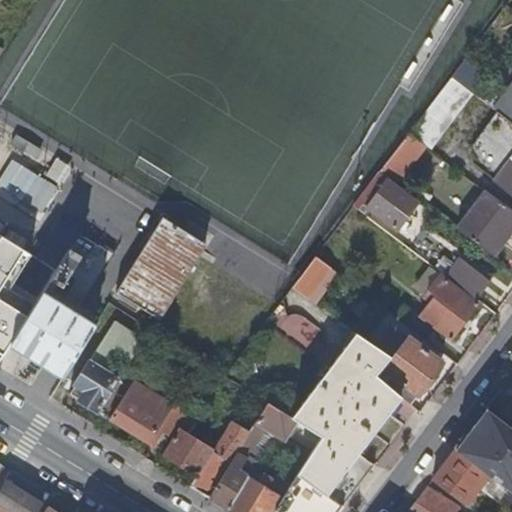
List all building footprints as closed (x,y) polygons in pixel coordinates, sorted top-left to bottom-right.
[(485,73),(465,59),(452,76),(472,91),(485,73)] [(430,147),(472,91),(452,76),(410,132),(420,140),(430,147)] [(511,121),(511,87),(496,109),(500,112),(511,121)] [(511,121),(500,112),(474,147),(473,163),(495,180),(511,193),(511,121)] [(396,172),(420,140),(410,132),(386,164),(396,172)] [(13,157),(0,179),(0,188),(43,214),(61,185),(13,157)] [(376,176),(382,180),(385,183),(367,207),(394,227),(416,199),(380,172),(376,176)] [(382,180),(376,176),(354,206),(359,210),(382,180)] [(493,256),(511,230),(511,209),(486,190),(457,229),(493,256)] [(206,243),(163,216),(116,291),(146,310),(139,321),(152,329),(158,318),(206,243)] [(77,311),(114,253),(60,219),(36,257),(56,269),(44,288),(41,292),(9,343),(63,376),(96,323),(77,311)] [(0,239),(0,350),(49,271),(0,239)] [(308,298),(332,267),(316,255),(292,287),(308,298)] [(429,266),(413,287),(430,300),(419,315),(450,338),(477,302),(429,266)] [(464,273),(456,284),(495,313),(503,302),(464,273)] [(393,324),(375,346),(390,357),(375,375),(401,396),(409,403),(441,361),(393,324)] [(356,333),(291,417),(296,420),(321,435),(375,375),(390,357),(375,346),(356,333)] [(337,511),(373,466),(357,454),(401,396),(375,375),(321,435),(290,482),(270,511),(337,511)] [(163,444),(182,399),(134,378),(115,424),(163,444)] [(511,399),(502,412),(511,419),(511,399)] [(473,425),(455,449),(511,492),(511,427),(494,414),(481,431),(473,425)] [(506,506),(511,498),(511,492),(455,449),(432,479),(466,506),(481,487),(506,506)] [(43,503),(48,506),(49,504),(54,497),(12,470),(6,480),(43,503)] [(37,511),(43,503),(6,480),(3,484),(0,489),(0,505),(7,510),(5,511),(37,511)] [(457,511),(461,508),(426,487),(407,511),(457,511)]
